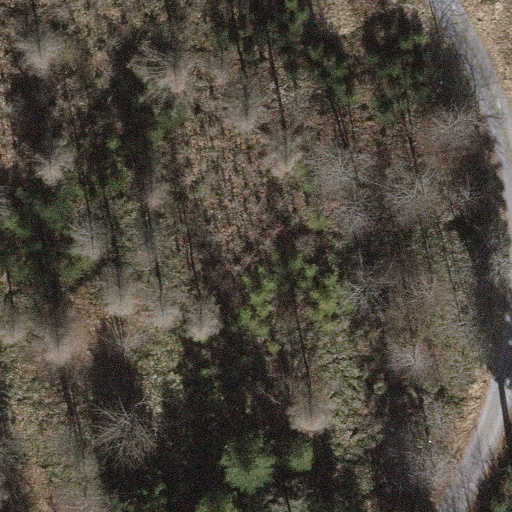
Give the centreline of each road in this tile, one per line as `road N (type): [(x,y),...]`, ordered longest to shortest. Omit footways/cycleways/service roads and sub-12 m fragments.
road 1 (track): [(511,150),(487,83),(438,0)]
road 2 (track): [(454,511),(511,361)]
